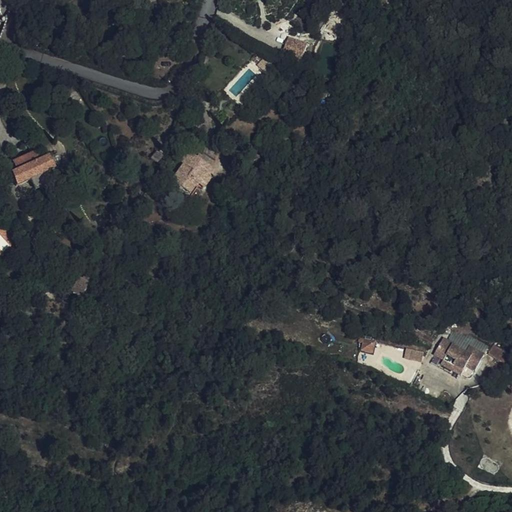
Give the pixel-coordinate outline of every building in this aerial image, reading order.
[(0,0),(0,2),(11,13),(23,1),(22,0),(0,0)] [(147,0),(148,3),(145,5),(153,12),(163,13),(164,16),(182,9),(181,7),(194,1),(193,0),(147,0)] [(289,36),(283,54),(302,61),(309,43),(289,36)] [(200,200),(208,206),(219,190),(202,179),(198,176),(189,170),(182,181),(186,184),(175,200),(192,212),(200,200)] [(39,181),(35,171),(11,182),(16,192),(10,195),(15,207),(29,201),(33,212),(51,204),(47,193),(52,190),(47,178),(39,181)] [(165,178),(160,173),(153,178),(158,184),(165,178)] [(358,353),(359,351),(365,353),(367,343),(351,340),(351,343),(355,344),(354,350),(353,352),(358,353)] [(440,342),(430,357),(440,363),(437,368),(456,380),(462,371),(470,376),(480,360),(466,351),(461,358),(455,354),(455,352),(440,342)] [(504,372),(511,366),(511,364),(489,348),(483,356),(504,372)] [(407,349),(405,358),(423,362),(425,352),(407,349)]
